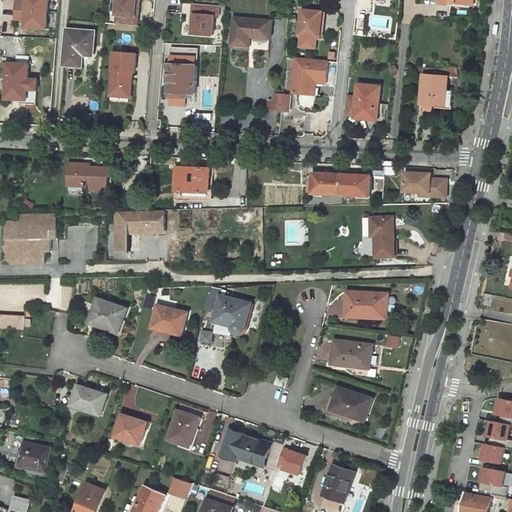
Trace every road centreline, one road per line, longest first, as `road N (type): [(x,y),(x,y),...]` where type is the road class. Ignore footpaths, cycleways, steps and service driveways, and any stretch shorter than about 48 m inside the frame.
road 1 (unclassified): [(0,137),(484,153)]
road 2 (residential): [(411,466),(69,351)]
road 3 (primary): [(430,383),(484,153)]
road 4 (unknown): [(154,143),(163,0)]
road 5 (unknown): [(282,421),(317,301)]
road 6 (primary): [(484,153),(511,33)]
